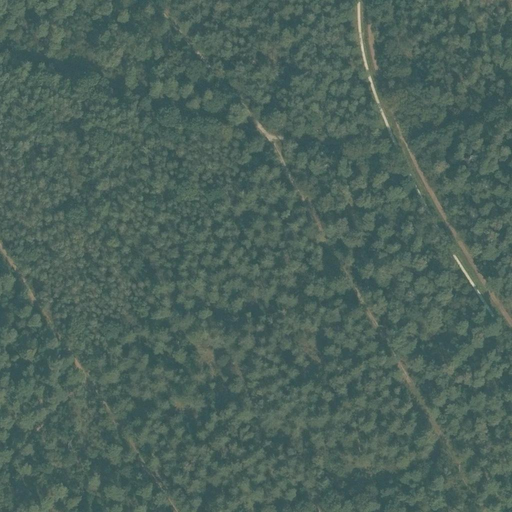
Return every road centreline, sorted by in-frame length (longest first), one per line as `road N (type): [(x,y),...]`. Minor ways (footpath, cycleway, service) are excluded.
road 1 (track): [(0,57),(238,133),(312,144),(403,142),(511,98)]
road 2 (track): [(511,323),(387,111),(372,59),(369,0)]
road 3 (track): [(147,0),(256,122),(307,210)]
road 4 (track): [(362,302),(452,456)]
road 5 (track): [(173,511),(81,369)]
road 6 (track): [(81,369),(0,248)]
